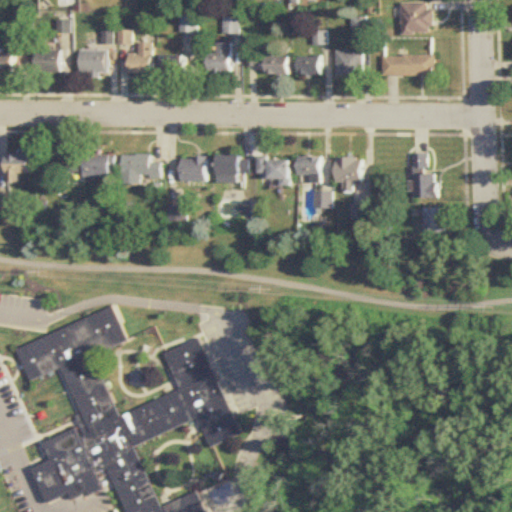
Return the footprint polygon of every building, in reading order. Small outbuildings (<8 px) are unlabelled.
[(436,11),(430,11),(430,3),(405,3),(405,36),(436,36),(436,11)] [(241,34),(241,17),(224,17),(224,34),(241,34)] [(139,55),(131,55),(131,74),(153,74),(153,43),(139,43),(139,55)] [(210,71),(233,71),(233,43),(218,43),(218,53),(210,53),(210,71)] [(82,74),(109,74),(109,51),(82,51),(82,74)] [(62,74),(62,52),(37,52),(37,74),(62,74)] [(339,76),(366,76),(366,52),(339,52),(339,76)] [(268,75),(291,75),(291,54),(249,54),(249,68),(268,68),(268,75)] [(0,73),(17,73),(17,55),(0,55),(0,73)] [(186,74),(186,56),(164,56),(164,74),(186,74)] [(386,56),(386,76),(438,76),(438,56),(386,56)] [(301,75),(323,75),(323,57),(301,57),(301,75)] [(31,155),(7,155),(7,183),(20,183),(20,175),(31,175),(31,155)] [(66,156),(66,178),(115,177),(115,155),(66,156)] [(143,185),(143,179),(162,179),(162,164),(152,164),(152,155),(123,155),(123,185),(143,185)] [(430,155),(415,155),(415,199),(441,199),(441,174),(430,174),(430,155)] [(221,156),(221,183),(240,183),(240,174),(252,174),(252,156),(221,156)] [(183,182),(210,182),(210,157),(183,157),(183,182)] [(323,158),(301,158),(301,176),(313,176),(313,182),(323,182),(323,158)] [(365,183),(365,158),(339,158),(339,183),(347,183),(347,193),(355,193),(355,183),(365,183)] [(273,180),(273,185),(293,185),(293,159),(262,159),(262,180),(273,180)] [(334,193),(317,193),(317,208),(334,208),(334,193)] [(447,237),(447,209),(425,209),(425,237),(447,237)] [(17,347),(115,304),(128,335),(91,352),(119,415),(185,386),(169,350),(203,335),(247,434),(211,450),(198,421),(144,445),(166,497),(206,480),(219,511),(132,511),(117,478),(76,496),(73,488),(51,498),(35,463),(52,456),(45,439),(84,422),(61,370),(33,382),(17,347)]
